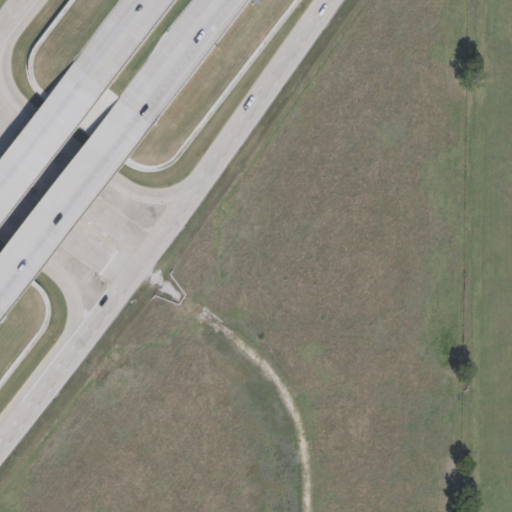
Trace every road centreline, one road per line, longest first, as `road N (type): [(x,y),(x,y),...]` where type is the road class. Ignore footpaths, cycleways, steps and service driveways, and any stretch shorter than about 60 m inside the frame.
road 1 (secondary): [(0,454),(337,0)]
road 2 (secondary): [(18,22),(7,53),(14,86),(136,192),(165,199),(208,183)]
road 3 (secondary): [(0,423),(74,311),(62,278),(0,228)]
road 4 (motorway): [(0,300),(116,146)]
road 5 (tertiary): [(149,252),(0,131)]
road 6 (tertiary): [(0,182),(128,280)]
road 7 (motorway): [(159,0),(69,116)]
road 8 (motorway): [(116,146),(200,35)]
